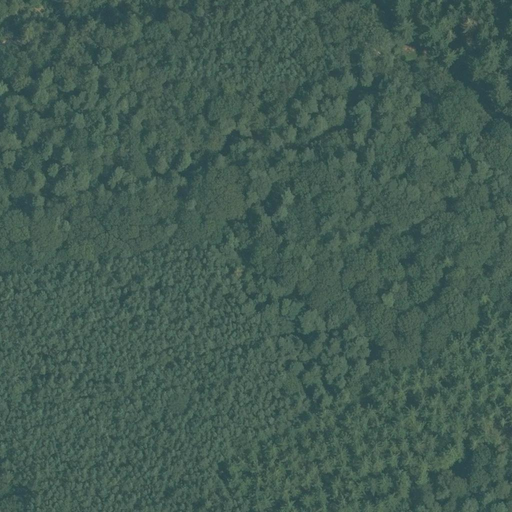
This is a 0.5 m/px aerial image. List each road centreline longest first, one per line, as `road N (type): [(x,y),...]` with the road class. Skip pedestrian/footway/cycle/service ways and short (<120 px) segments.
road 1 (track): [(145,511),(511,316)]
road 2 (track): [(202,242),(494,146)]
road 3 (track): [(311,0),(511,162)]
road 4 (track): [(0,48),(159,30),(235,0)]
road 5 (track): [(511,445),(438,485),(414,511)]
